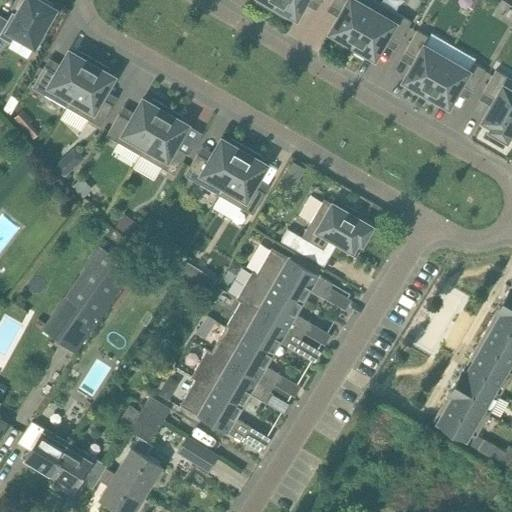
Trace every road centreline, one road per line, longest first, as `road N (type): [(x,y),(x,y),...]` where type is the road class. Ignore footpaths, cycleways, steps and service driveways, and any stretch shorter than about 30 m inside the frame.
road 1 (residential): [(85,0),(104,31),(431,221)]
road 2 (residential): [(511,196),(504,178),(197,0)]
road 3 (residential): [(251,511),(431,221)]
